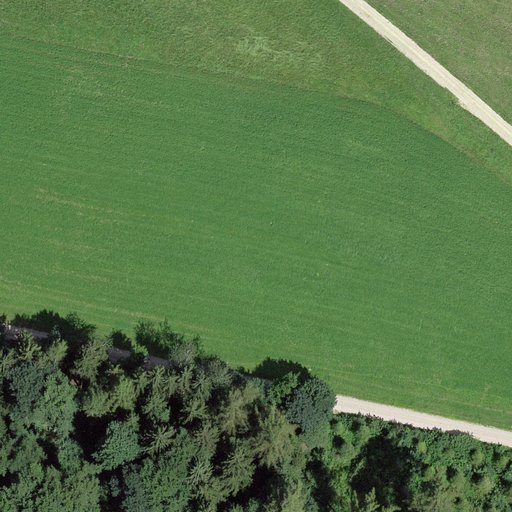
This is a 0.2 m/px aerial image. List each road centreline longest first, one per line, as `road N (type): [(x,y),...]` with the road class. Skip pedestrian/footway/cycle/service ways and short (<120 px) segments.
road 1 (track): [(511,431),(0,320)]
road 2 (track): [(347,0),(511,138)]
